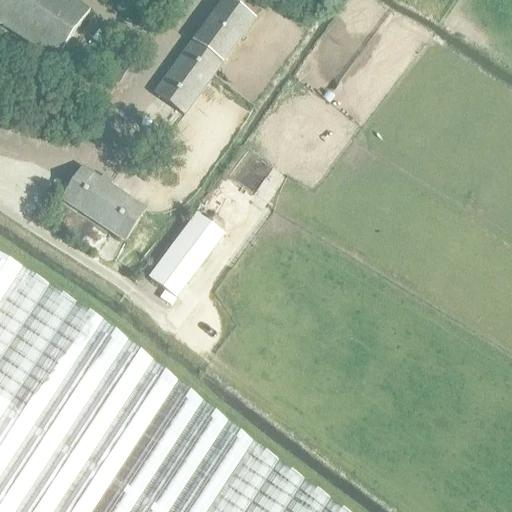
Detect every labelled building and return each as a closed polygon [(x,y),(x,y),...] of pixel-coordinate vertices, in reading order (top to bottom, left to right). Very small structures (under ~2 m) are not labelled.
[(0,0),(0,24),(57,62),(90,11),(74,0),(0,0)] [(223,0),(190,46),(220,68),(256,19),(230,0),(223,0)] [(220,68),(190,46),(155,95),(184,116),(220,68)] [(97,67),(120,83),(134,63),(111,47),(97,67)] [(82,169),(62,198),(127,241),(146,212),(109,187),(111,184),(100,177),(98,179),(82,169)] [(198,218),(149,282),(175,302),(225,236),(198,218)] [(0,511),(343,511),(304,483),(128,343),(0,257),(0,511)]
